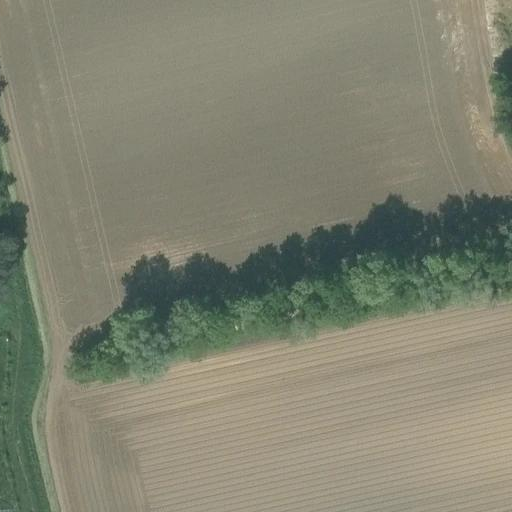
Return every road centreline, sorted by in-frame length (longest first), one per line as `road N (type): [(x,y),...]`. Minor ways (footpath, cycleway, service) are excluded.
road 1 (track): [(66,511),(55,458),(56,378),(68,332),(143,306),(511,215)]
road 2 (track): [(484,0),(511,130)]
